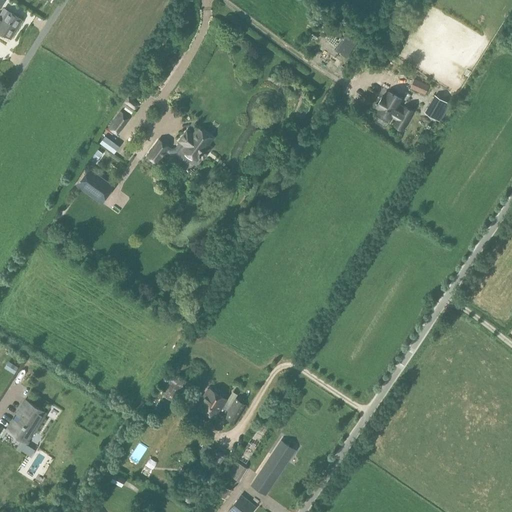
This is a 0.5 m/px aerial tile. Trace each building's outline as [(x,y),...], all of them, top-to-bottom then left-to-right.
[(0,31),(10,38),(22,20),(7,10),(1,20),(0,19),(0,31)] [(347,58),(357,43),(346,36),(336,51),(347,58)] [(414,79),(410,89),(425,95),(429,85),(414,79)] [(402,99),(388,92),(386,97),(383,95),(376,107),(379,109),(378,110),(391,118),(392,116),(397,119),(394,125),(403,129),(413,112),(404,107),(403,109),(398,106),(402,99)] [(435,95),(426,112),(441,120),(450,104),(435,95)] [(134,110),(138,105),(129,98),(125,103),(134,110)] [(119,134),(130,119),(121,112),(110,127),(119,134)] [(213,138),(199,128),(193,135),(187,131),(180,140),(188,146),(185,151),(195,158),(198,154),(203,157),(210,147),(208,145),(213,138)] [(159,164),(171,148),(160,140),(148,156),(159,164)] [(77,188),(102,205),(114,188),(89,170),(77,188)] [(13,364),(8,371),(13,374),(18,368),(13,364)] [(186,382),(175,374),(162,395),(165,396),(157,409),(162,412),(170,400),(173,402),(186,382)] [(220,412),(227,416),(232,406),(226,402),(227,400),(207,388),(202,397),(206,400),(199,411),(215,421),(220,412)] [(25,399),(6,429),(27,442),(45,411),(25,399)] [(227,416),(226,417),(234,422),(246,404),(236,399),(232,406),(227,416)] [(244,444),(252,449),(260,434),(252,430),(244,444)] [(265,495),(295,450),(282,441),(252,486),(265,495)] [(205,443),(200,450),(220,463),(226,455),(215,448),(214,450),(205,443)] [(236,460),(245,463),(250,449),(241,446),(236,460)] [(237,462),(229,474),(238,481),(246,468),(237,462)] [(115,474),(112,481),(122,486),(125,479),(115,474)] [(230,492),(222,487),(217,495),(225,500),(230,492)] [(251,511),(255,507),(241,496),(228,511),(229,511),(251,511)]
